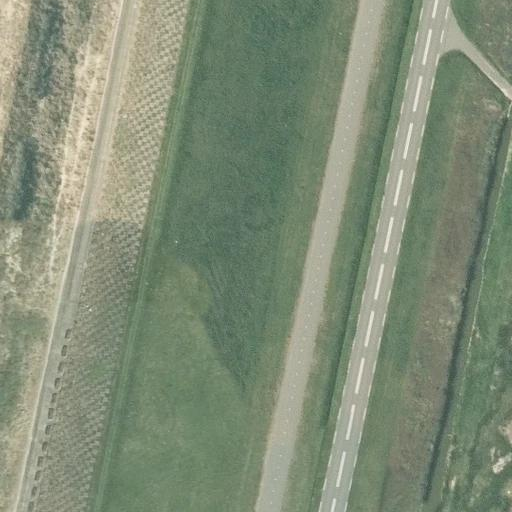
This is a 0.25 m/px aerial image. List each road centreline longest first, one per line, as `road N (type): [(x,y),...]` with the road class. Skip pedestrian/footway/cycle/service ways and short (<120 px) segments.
road 1 (unknown): [(122,0),(12,511)]
road 2 (tertiary): [(330,511),(436,0)]
